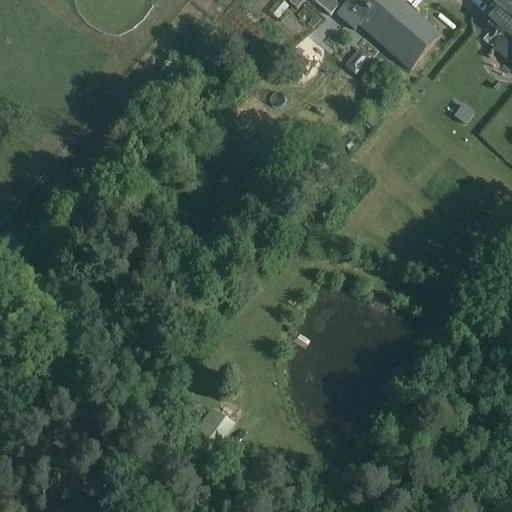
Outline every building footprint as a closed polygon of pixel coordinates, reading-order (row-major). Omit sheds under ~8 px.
[(306,0),(285,0),(298,10),(306,0)] [(312,0),(333,17),(347,0),(312,0)] [(401,9),(390,0),(358,0),(340,22),(356,36),(361,30),(374,41),(401,9)] [(486,24),(504,39),(511,29),(511,11),(502,4),(486,24)] [(441,43),(401,9),(374,41),(414,75),(441,43)] [(511,65),(511,45),(504,39),(494,51),(511,65)] [(211,437),(230,442),(236,421),(217,416),(211,437)]
